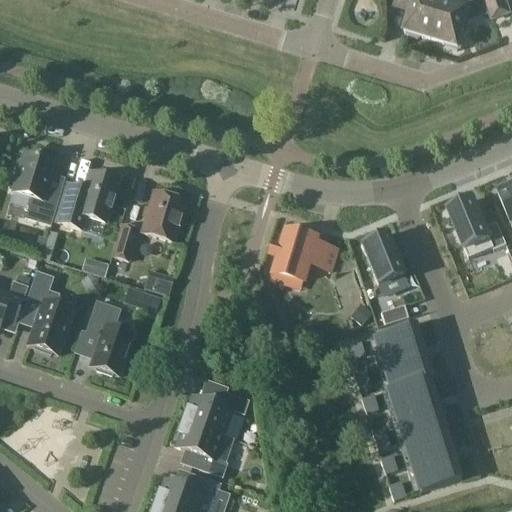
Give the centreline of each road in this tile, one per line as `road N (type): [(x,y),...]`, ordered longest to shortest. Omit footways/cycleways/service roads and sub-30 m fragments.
road 1 (residential): [(156,425),(192,318),(226,166)]
road 2 (residential): [(0,95),(226,166)]
road 3 (residential): [(313,51),(428,80),(511,51)]
road 4 (residential): [(226,166),(330,194),(403,187)]
road 5 (residential): [(313,51),(142,0)]
road 6 (residential): [(156,425),(0,372)]
road 7 (residential): [(403,187),(451,326)]
